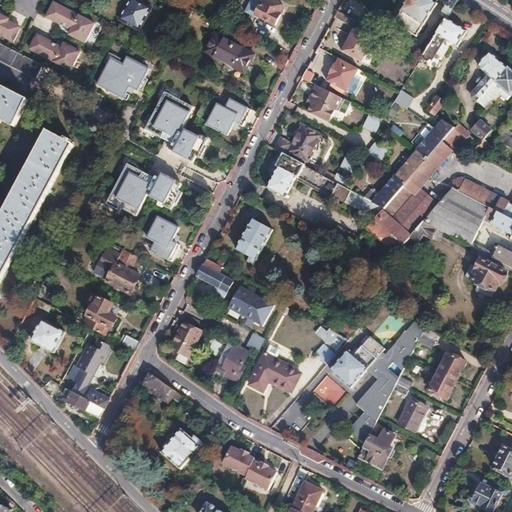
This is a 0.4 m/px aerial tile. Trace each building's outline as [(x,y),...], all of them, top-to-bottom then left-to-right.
[(138,0),(130,0),(120,19),(141,30),(153,7),(159,11),(164,1),(161,0),(147,0),(146,4),(138,0)] [(265,0),(253,0),(241,24),(253,30),(254,28),(271,36),(280,19),(274,16),(275,12),(270,10),(273,4),(265,0)] [(430,0),(408,0),(394,23),(416,36),(436,3),(430,0)] [(444,10),(438,20),(444,24),(445,21),(458,1),(455,0),(446,0),(442,6),(443,9),(444,10)] [(70,33),(69,34),(85,43),(95,24),(54,2),(47,15),(59,22),(58,23),(68,28),(72,30),(70,33)] [(181,5),(178,11),(189,17),(192,11),(181,5)] [(338,11),(335,17),(354,28),(358,22),(338,11)] [(0,34),(13,42),(20,29),(7,22),(9,19),(0,14),(0,34)] [(444,24),(422,58),(424,59),(423,61),(424,62),(425,64),(427,64),(429,64),(429,63),(431,63),(432,62),(445,43),(456,50),(466,34),(445,21),(444,24)] [(355,29),(341,51),(346,54),(347,52),(352,55),(351,57),(361,62),(367,51),(374,56),(380,45),(355,29)] [(216,34),(206,52),(246,73),(255,55),(216,34)] [(48,42),(36,36),(29,48),(70,70),(80,52),(64,43),(64,44),(62,48),(58,45),(49,41),(48,42)] [(0,60),(36,78),(43,66),(0,43),(0,60)] [(490,78),(474,96),(474,100),(478,102),(507,69),(490,54),(478,67),(490,78)] [(150,69),(128,57),(124,65),(112,58),(98,85),(111,91),(111,92),(125,99),(131,87),(139,91),(150,69)] [(359,69),(340,59),(336,65),(335,65),(330,74),(331,75),(327,81),(346,92),(354,77),(359,69)] [(507,69),(478,102),(486,110),(491,104),(490,102),(498,93),(507,101),(511,95),(511,70),(510,69),(509,71),(507,69)] [(307,70),(302,79),(310,83),(314,73),(307,70)] [(0,119),(14,127),(32,94),(0,77),(0,119)] [(354,77),(346,92),(355,96),(362,82),(354,77)] [(316,85),(310,97),(315,99),(312,105),(309,112),(330,123),(336,110),(346,114),(351,103),(345,100),(316,85)] [(400,94),(395,102),(401,106),(407,110),(414,99),(401,91),(400,92),(400,93),(400,94)] [(166,93),(147,129),(167,139),(171,142),(169,147),(168,149),(194,162),(203,145),(206,146),(209,140),(202,136),(201,138),(183,128),(194,108),(166,93)] [(439,96),(428,110),(436,116),(447,102),(439,96)] [(239,124),(243,126),(252,110),(231,99),(226,108),(218,104),(207,125),(228,136),(232,128),(235,122),(239,124)] [(395,102),(388,113),(394,117),(401,106),(395,102)] [(371,113),(364,128),(377,133),(384,119),(371,113)] [(445,121),(437,130),(448,136),(455,128),(445,121)] [(474,130),(473,131),(479,136),(483,139),(491,130),(481,122),(474,130)] [(459,124),(455,128),(461,133),(467,138),(471,133),(459,124)] [(425,138),(428,140),(437,130),(432,126),(424,135),(425,138)] [(282,139),(275,150),(283,155),(287,157),(289,152),(308,162),(308,161),(319,166),(331,143),(321,137),(321,136),(304,127),(301,133),(299,133),(293,145),(282,139)] [(448,136),(445,140),(450,144),(453,141),(461,133),(455,128),(448,136)] [(428,140),(373,203),(384,209),(407,183),(445,140),(448,136),(437,130),(428,140)] [(505,130),(496,141),(511,149),(511,138),(509,138),(511,133),(505,130)] [(46,131),(0,219),(0,285),(73,144),(46,131)] [(483,139),(470,153),(480,158),(491,146),(483,139)] [(445,140),(407,183),(417,192),(421,188),(455,148),(450,144),(445,140)] [(376,141),(368,152),(379,160),(387,150),(376,141)] [(453,141),(450,144),(455,148),(460,152),(463,149),(453,141)] [(348,154),(341,167),(354,173),(360,160),(348,154)] [(280,169),(269,190),(286,199),(298,178),(375,220),(382,211),(384,209),(373,203),(342,187),(333,182),(287,157),(283,155),(277,167),(280,169)] [(127,165),(108,201),(136,216),(147,195),(165,204),(164,206),(171,210),(175,203),(172,202),(181,185),(155,171),(154,173),(152,178),(147,175),(127,165)] [(337,175),(333,182),(342,187),(346,180),(337,175)] [(454,180),(451,189),(453,189),(511,220),(511,206),(509,205),(510,204),(463,179),(458,179),(454,180)] [(417,192),(407,183),(384,209),(382,211),(390,218),(408,233),(410,231),(413,234),(423,223),(440,204),(421,188),(417,192)] [(440,204),(423,223),(436,229),(473,249),(487,221),(511,234),(511,220),(453,189),(440,204)] [(375,220),(367,229),(391,250),(396,254),(399,251),(410,238),(413,234),(410,231),(408,233),(390,218),(382,211),(375,220)] [(173,242),(176,236),(180,228),(159,217),(148,238),(156,242),(151,251),(172,262),(181,246),(177,244),(173,242)] [(254,219),(238,250),(249,256),(247,261),(254,264),(256,259),(258,260),(274,230),(254,219)] [(332,223),(327,232),(351,245),(356,236),(332,223)] [(413,234),(410,238),(423,244),(427,237),(431,239),(436,229),(423,223),(413,234)] [(489,252),(487,256),(511,269),(511,252),(499,246),(495,255),(489,252)] [(60,248),(53,262),(64,268),(67,264),(66,260),(62,258),(65,251),(60,248)] [(110,249),(107,254),(132,267),(132,266),(137,269),(142,259),(126,251),(123,256),(110,249)] [(391,250),(380,262),(385,266),(396,254),(391,250)] [(107,254),(103,261),(105,262),(116,267),(109,280),(108,282),(131,294),(140,276),(130,270),(132,267),(107,254)] [(197,277),(207,282),(218,288),(225,301),(235,283),(223,277),(218,274),(221,268),(207,259),(197,277)] [(472,266),(466,277),(471,279),(471,280),(479,284),(476,290),(491,298),(494,292),(496,293),(501,283),(502,283),(507,274),(481,260),(477,268),(472,266)] [(105,262),(98,274),(109,280),(116,267),(105,262)] [(152,265),(148,272),(163,280),(167,273),(152,265)] [(41,284),(36,294),(41,296),(46,287),(41,284)] [(274,306),(241,288),(229,309),(262,327),(274,306)] [(89,316),(84,325),(91,328),(105,336),(110,327),(112,328),(118,318),(115,316),(120,308),(99,297),(95,305),(94,304),(88,315),(89,316)] [(349,319),(341,328),(352,336),(359,327),(349,319)] [(43,320),(33,341),(55,353),(66,332),(43,320)] [(185,322),(172,347),(181,352),(180,354),(188,359),(203,332),(185,322)] [(418,343),(426,328),(415,322),(386,356),(382,355),(366,374),(371,379),(348,406),(358,411),(345,435),(365,446),(378,421),(385,407),(397,384),(400,377),(411,357),(418,343)] [(323,326),(316,334),(336,351),(346,339),(336,333),(330,330),(323,326)] [(426,328),(418,343),(432,349),(436,341),(434,340),(437,335),(426,328)] [(256,331),(249,344),(261,350),(268,337),(256,331)] [(124,334),(119,343),(136,352),(141,342),(127,334),(127,335),(124,334)] [(349,352),(331,372),(352,390),(366,374),(382,355),(385,351),(374,341),(371,338),(363,347),(355,356),(349,352)] [(78,383),(73,392),(105,409),(110,400),(95,392),(97,389),(94,387),(92,390),(90,389),(96,377),(95,376),(102,363),(105,364),(114,347),(100,340),(96,347),(90,344),(78,367),(81,368),(75,381),(78,383)] [(324,345),(315,356),(321,361),(330,350),(324,345)] [(238,346),(223,372),(237,380),(244,367),(241,366),(249,352),(238,346)] [(271,348),(266,356),(277,361),(281,353),(271,348)] [(330,350),(321,361),(326,366),(335,355),(330,350)] [(449,353),(439,372),(458,381),(467,363),(455,356),(456,355),(450,352),(450,353),(449,353)] [(266,356),(250,386),(265,393),(271,382),(292,393),(302,374),(277,361),(266,356)] [(147,372),(142,382),(171,403),(174,399),(179,402),(183,397),(147,372)] [(187,376),(195,381),(197,378),(189,372),(187,376)] [(432,382),(428,389),(430,390),(429,391),(448,400),(458,381),(439,372),(433,383),(432,382)] [(331,407),(345,391),(327,376),(313,391),(331,407)] [(400,377),(397,384),(409,390),(412,384),(400,377)] [(398,387),(393,395),(407,402),(411,393),(398,387)] [(68,388),(65,394),(70,397),(68,402),(100,420),(105,409),(73,392),(68,388)] [(227,393),(223,401),(231,407),(235,398),(227,393)] [(412,400),(400,424),(417,433),(430,408),(412,400)] [(164,450),(162,452),(181,469),(203,443),(195,435),(192,438),(182,429),(171,442),(169,442),(167,442),(163,446),(163,449),(164,450)] [(372,437),(361,458),(384,469),(389,458),(391,459),(393,459),(395,453),(395,452),(393,451),(394,449),(391,447),(396,436),(386,431),(381,442),(372,437)] [(230,447),(222,464),(247,476),(254,461),(255,459),(247,455),(239,451),(230,447)] [(511,451),(505,448),(493,470),(511,479),(511,478),(511,477),(511,451)] [(247,476),(245,479),(267,490),(276,472),(266,467),(260,464),(254,461),(247,476)] [(484,485),(476,499),(484,504),(483,506),(494,511),(503,495),(506,497),(510,490),(495,482),(492,489),(484,485)] [(306,483),(293,509),(299,511),(313,511),(323,491),(306,483)] [(208,503),(202,511),(223,511),(219,509),(218,510),(208,503)]
